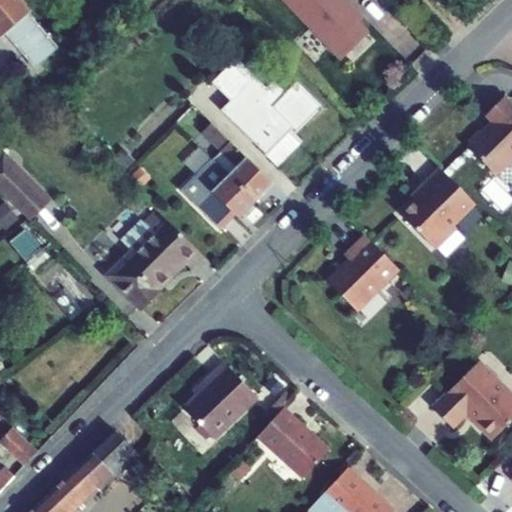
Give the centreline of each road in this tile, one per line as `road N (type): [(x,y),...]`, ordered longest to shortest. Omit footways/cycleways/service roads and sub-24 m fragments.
road 1 (residential): [(224,293),(496,25)]
road 2 (residential): [(465,511),(224,293)]
road 3 (residential): [(1,511),(224,293)]
